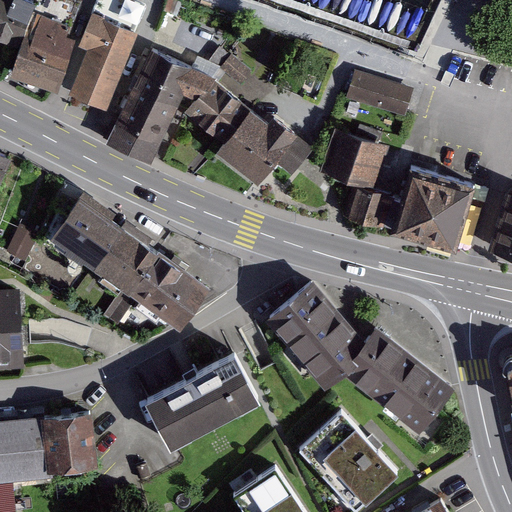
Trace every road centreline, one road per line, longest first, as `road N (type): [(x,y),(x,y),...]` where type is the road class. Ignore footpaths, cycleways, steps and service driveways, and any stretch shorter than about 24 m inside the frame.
road 1 (residential): [(283,241),(252,285),(113,369),(0,392)]
road 2 (primary): [(0,114),(283,241)]
road 3 (tertiary): [(468,290),(474,368),(511,505)]
road 4 (primary): [(283,241),(468,290)]
road 5 (residential): [(511,129),(468,290)]
